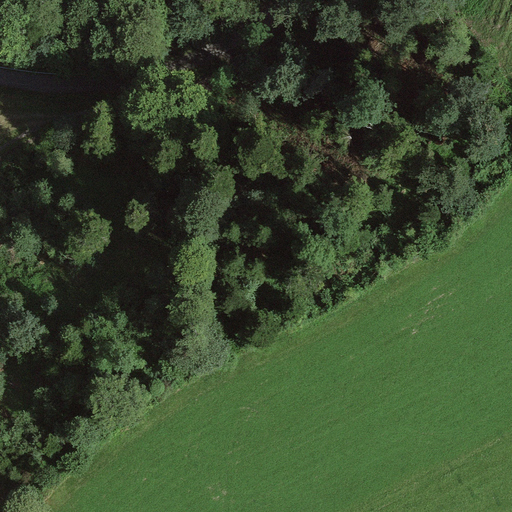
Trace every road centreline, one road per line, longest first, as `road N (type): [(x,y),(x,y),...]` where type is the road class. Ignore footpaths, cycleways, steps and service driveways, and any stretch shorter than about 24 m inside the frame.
road 1 (unclassified): [(288,0),(244,34),(152,75),(90,83),(0,76)]
road 2 (track): [(0,151),(71,117),(170,99),(214,82),(237,61),(244,34)]
